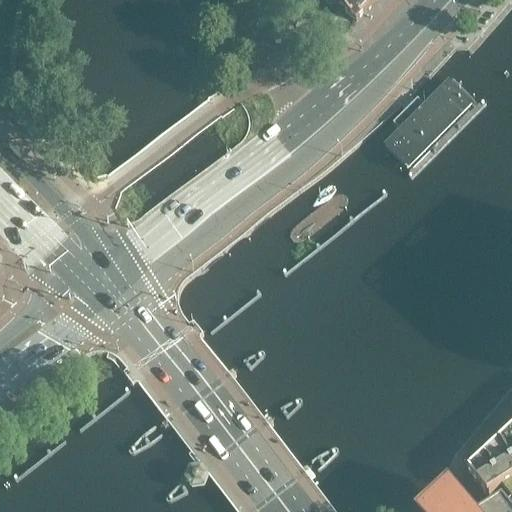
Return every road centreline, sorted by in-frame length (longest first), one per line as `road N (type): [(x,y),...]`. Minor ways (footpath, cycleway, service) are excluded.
road 1 (secondary): [(128,291),(318,145),(458,0)]
road 2 (primary): [(301,511),(128,291)]
road 3 (primary): [(105,307),(270,511)]
road 4 (secondary): [(299,125),(108,266)]
road 5 (secondary): [(433,0),(372,66),(299,125)]
road 6 (primary): [(108,266),(72,217),(0,148)]
road 7 (residential): [(299,125),(275,82),(266,0)]
road 8 (tertiary): [(0,383),(105,307)]
